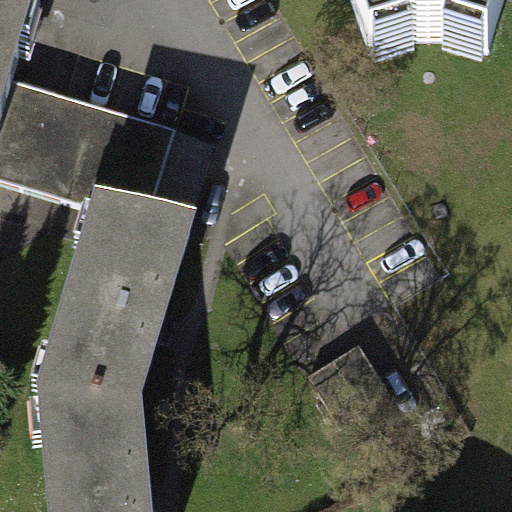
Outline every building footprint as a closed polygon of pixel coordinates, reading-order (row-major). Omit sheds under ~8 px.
[(343,0),(361,55),(404,43),(440,42),(481,54),(497,0),(343,0)] [(0,104),(5,87),(24,22),(0,14),(0,104)] [(5,87),(0,104),(0,185),(89,212),(141,228),(168,136),(5,87)] [(48,511),(151,511),(144,400),(165,331),(193,240),(141,228),(89,212),(36,396),(48,511)] [(383,399),(352,349),(301,379),(332,430),(383,399)]
